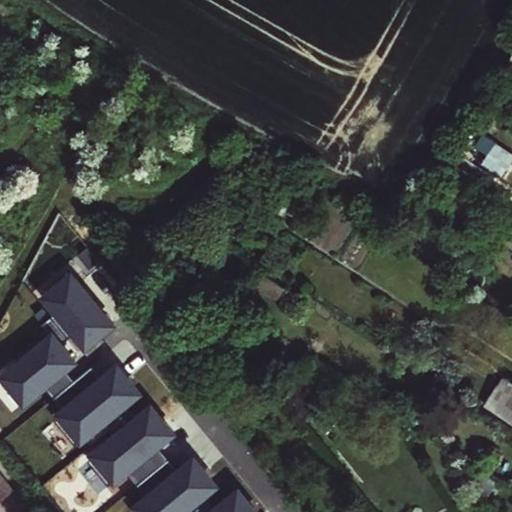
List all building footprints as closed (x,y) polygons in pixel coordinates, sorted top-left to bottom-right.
[(266,206),(281,217),(299,195),(290,188),(294,183),(288,178),(266,206)] [(89,342),(113,323),(74,275),(49,296),(60,309),(53,314),(71,337),(79,330),(89,342)] [(27,399),(44,385),(54,397),(76,379),(66,367),(75,360),(62,344),(71,337),(53,314),(43,323),(53,336),(41,346),(35,339),(17,355),(22,361),(6,374),(27,399)] [(134,396),(123,383),(129,378),(119,366),(104,379),(93,365),(76,379),(54,397),(65,411),(55,419),(76,444),(102,422),(109,430),(128,414),(121,407),(134,396)] [(511,378),(507,375),(486,408),(511,424),(511,378)] [(109,485),(125,472),(136,485),(166,461),(155,447),(168,437),(170,435),(160,424),(158,425),(147,412),(134,422),(128,414),(109,430),(115,438),(89,460),(109,485)] [(308,511),(241,433),(216,454),(265,511),(308,511)] [(177,475),(166,461),(136,485),(147,499),(132,511),(131,511),(198,511),(208,505),(201,497),(211,489),(200,475),(201,474),(192,462),(177,475)] [(484,472),(472,491),(486,500),(498,481),(484,472)] [(0,502),(13,492),(0,474),(0,502)] [(234,496),(214,511),(213,511),(208,505),(198,511),(250,511),(248,508),(246,509),(234,496)]
